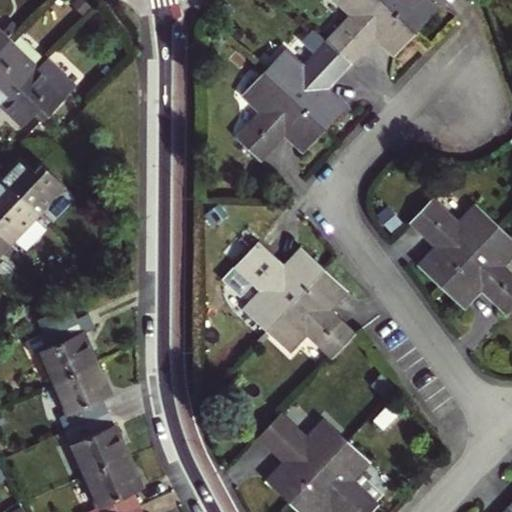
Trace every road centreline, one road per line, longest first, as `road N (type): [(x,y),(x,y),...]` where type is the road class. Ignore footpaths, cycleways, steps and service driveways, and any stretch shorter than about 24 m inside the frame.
road 1 (residential): [(163,0),(168,392),(191,467),(216,511)]
road 2 (residential): [(471,38),(350,175),(343,211),(349,238),(501,441)]
